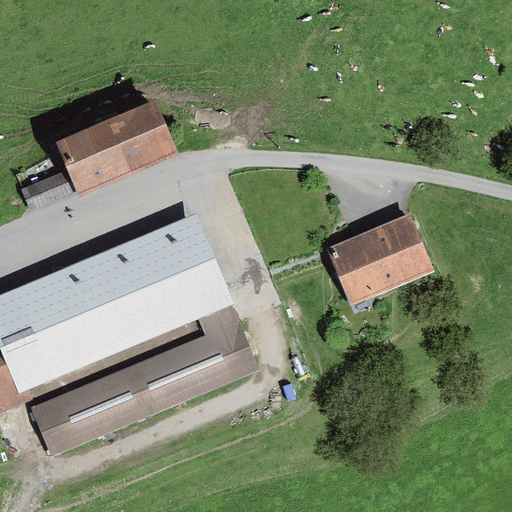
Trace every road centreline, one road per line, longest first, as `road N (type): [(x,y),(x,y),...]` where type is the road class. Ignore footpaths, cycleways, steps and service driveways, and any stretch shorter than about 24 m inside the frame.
road 1 (residential): [(0,243),(232,158),(368,166),(511,194)]
road 2 (track): [(9,511),(41,481),(271,383),(280,349),(266,313)]
road 3 (track): [(333,0),(232,158)]
